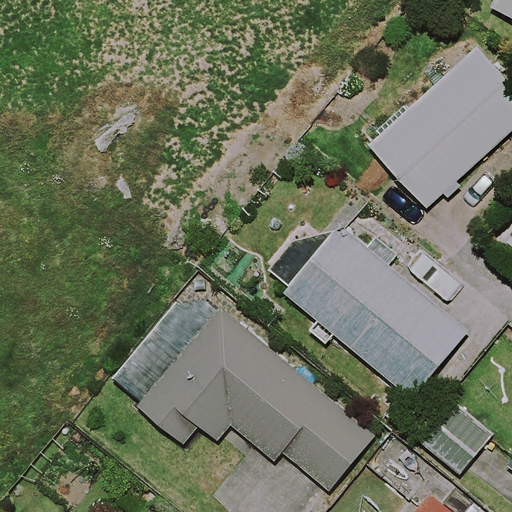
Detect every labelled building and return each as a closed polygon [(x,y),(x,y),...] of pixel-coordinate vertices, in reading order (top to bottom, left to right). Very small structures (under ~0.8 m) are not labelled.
[(511,0),(495,0),(492,8),(511,17),(511,0)] [(511,131),(511,86),(479,49),(371,144),(427,207),(511,131)] [(364,246),(344,229),(289,295),(319,320),(309,331),(328,347),(338,335),(412,396),(471,325),(392,261),(398,253),(374,233),(364,246)] [(374,430),(217,311),(142,410),(185,442),(199,424),(217,438),(227,424),(272,457),(276,451),(328,491),(374,430)] [(488,439),(438,397),(406,435),(456,477),(488,439)] [(452,511),(430,491),(410,511),(452,511)]
